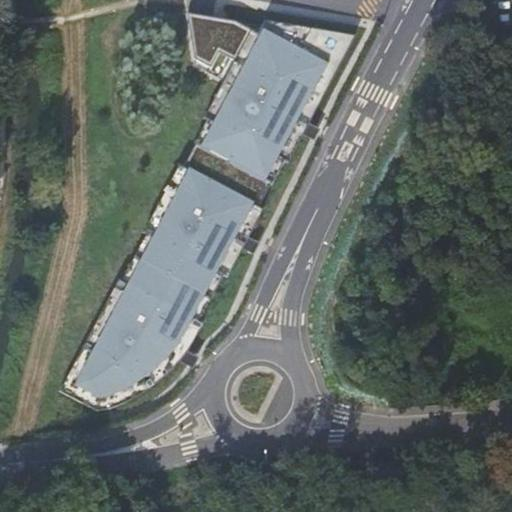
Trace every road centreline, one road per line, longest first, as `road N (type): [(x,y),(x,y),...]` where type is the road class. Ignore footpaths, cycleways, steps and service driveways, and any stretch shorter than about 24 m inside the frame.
road 1 (secondary): [(420,0),(290,265)]
road 2 (residential): [(511,418),(361,426)]
road 3 (secondary): [(99,450),(197,448),(235,430)]
road 4 (secondary): [(211,384),(181,411),(99,450)]
